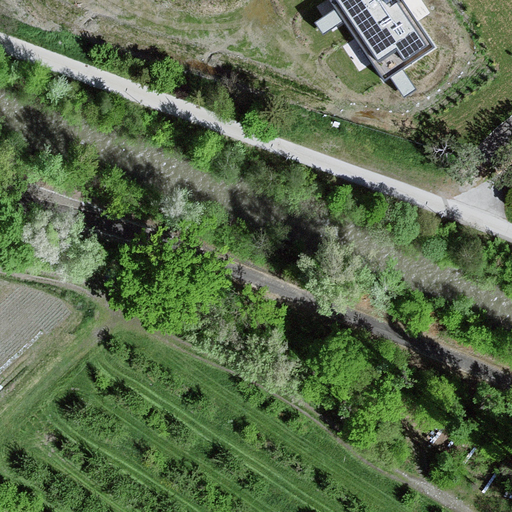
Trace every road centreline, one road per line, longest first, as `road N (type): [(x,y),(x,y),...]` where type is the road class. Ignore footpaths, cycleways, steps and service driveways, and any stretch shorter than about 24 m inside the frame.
road 1 (unclassified): [(0,40),(511,234)]
road 2 (unclassified): [(0,193),(148,232),(511,376)]
road 3 (track): [(461,511),(314,411),(90,286),(0,258)]
